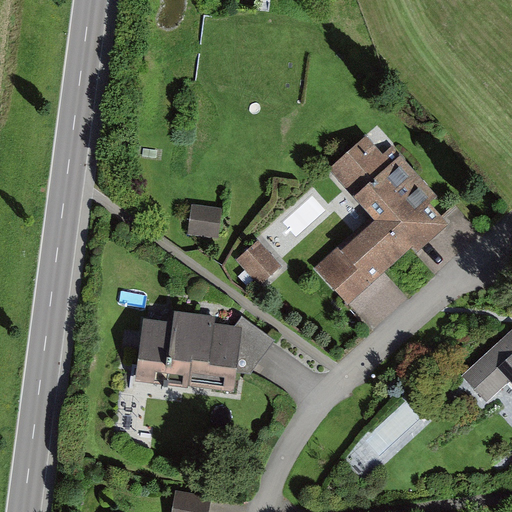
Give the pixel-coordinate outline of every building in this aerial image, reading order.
[(296,26),(227,17),(218,88),(287,97),(296,26)] [(370,222),(318,267),(350,304),(439,227),(361,138),(325,169),(370,222)] [(226,209),(192,206),(189,234),(223,237),(226,209)] [(253,244),(235,261),(258,286),(277,269),(253,244)] [(168,323),(136,320),(129,380),(232,392),(239,327),(213,324),(214,316),(170,311),(168,323)] [(511,319),(455,373),(482,402),(499,385),(511,398),(511,319)] [(209,511),(212,498),(175,492),(171,511),(209,511)]
